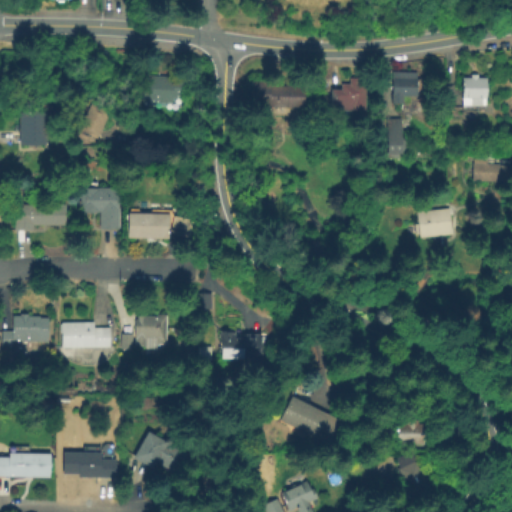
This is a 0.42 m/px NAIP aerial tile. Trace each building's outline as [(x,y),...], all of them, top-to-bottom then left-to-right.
[(416,106),(388,108),(387,102),(387,89),(389,71),(414,71),(416,106)] [(185,77),(184,98),(175,97),(174,103),(145,101),(147,74),(185,77)] [(474,74),(474,77),(483,77),(483,106),(458,105),(459,77),(468,77),(468,74),(474,74)] [(300,85),(299,107),(248,106),(249,80),(267,80),(267,84),(300,85)] [(362,81),(362,100),(343,100),(343,104),(327,104),(328,88),(337,88),(337,82),(348,83),(348,80),(362,81)] [(112,111),(100,139),(81,130),(93,103),(112,111)] [(399,114),(399,103),(388,103),(388,113),(399,114)] [(50,111),(50,144),(25,144),(24,111),(50,111)] [(398,151),(380,153),(382,120),(397,121),(398,135),(402,140),(401,148),(398,151)] [(487,156),(487,164),(511,163),(510,180),(469,180),(470,159),(487,156)] [(113,185),(114,226),(94,226),(94,209),(74,209),(73,186),(113,185)] [(61,203),(61,223),(29,223),(28,228),(11,228),(11,202),(61,203)] [(449,233),(417,237),(414,210),(446,206),(449,233)] [(163,212),(162,237),(122,236),(122,211),(163,212)] [(185,218),(182,234),(165,231),(169,215),(185,218)] [(207,292),(207,307),(194,307),(194,292),(207,292)] [(23,313),(23,315),(35,315),(35,316),(43,316),(43,340),(24,340),(24,348),(8,348),(8,346),(0,345),(0,329),(7,329),(8,315),(15,315),(15,313),(23,313)] [(162,314),(162,343),(152,343),(152,338),(141,338),(141,345),(131,345),(131,318),(133,318),(134,314),(153,314),(162,314)] [(104,326),(104,346),(86,346),(86,352),(77,352),(77,345),(56,346),(56,321),(88,320),(88,326),(104,326)] [(236,360),(214,361),(213,328),(235,328),(236,360)] [(128,333),(127,347),(116,347),(116,333),(128,333)] [(511,364),(511,391),(498,381),(511,364)] [(327,414),(314,441),(273,421),(286,394),(327,414)] [(410,416),(409,423),(418,423),(417,441),(390,441),(390,423),(397,423),(397,416),(410,416)] [(142,430),(158,440),(160,437),(182,449),(169,473),(150,462),(147,468),(127,457),(142,430)] [(429,489),(411,498),(392,458),(410,449),(429,489)] [(43,452),(43,475),(0,474),(0,455),(2,455),(2,451),(43,452)] [(109,459),(108,477),(71,476),(71,474),(56,474),(56,451),(94,452),(94,459),(109,459)] [(301,481),(306,491),(308,489),(313,499),(305,502),(309,511),(293,511),(292,508),(285,511),(276,492),(301,481)] [(281,511),(279,511),(262,511),(259,505),(274,497),(281,511)]
